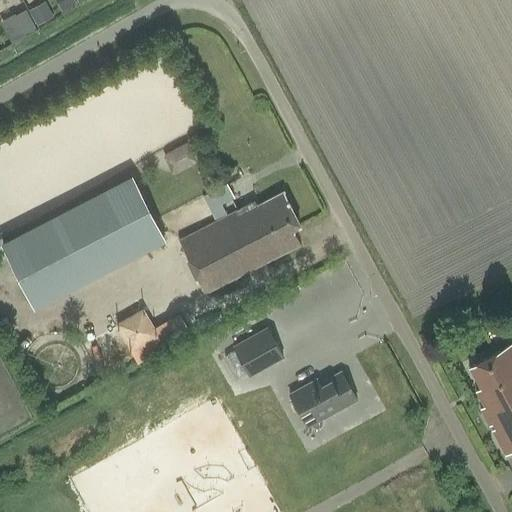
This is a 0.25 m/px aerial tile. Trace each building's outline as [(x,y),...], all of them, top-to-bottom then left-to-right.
[(53,17),(45,4),(32,11),(39,25),(53,17)] [(21,38),(40,27),(29,8),(10,18),(21,38)] [(186,141),(166,152),(177,171),(196,160),(186,141)] [(132,175),(0,243),(34,309),(167,241),(132,175)] [(210,209),(235,197),(229,184),(204,196),(210,209)] [(205,292),(301,244),(293,229),(301,225),(284,192),(257,206),(255,202),(179,240),(205,292)] [(143,307),(115,322),(138,362),(193,331),(181,310),(154,326),(143,307)] [(285,357),(268,327),(233,346),(250,377),(285,357)] [(506,456),(511,452),(511,345),(470,367),(482,389),(477,392),(485,407),(481,410),(506,456)] [(357,400),(342,372),(320,384),(317,379),(290,394),(308,427),(311,425),(313,428),(317,429),(320,428),(322,426),(323,422),(322,419),(357,400)]
